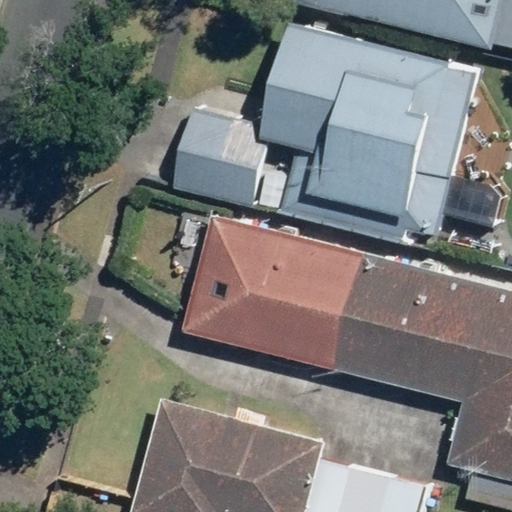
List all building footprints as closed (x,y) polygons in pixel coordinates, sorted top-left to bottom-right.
[(511,0),(331,0),(504,44),(511,8),(511,0)] [(486,60),(305,12),(273,131),(299,138),(281,205),(411,240),(415,226),(440,233),(486,60)] [(275,120),(191,97),(170,178),(254,200),(275,120)] [(511,282),(219,205),(189,322),(467,395),(450,457),(511,472),(511,282)] [(306,511),(328,433),(167,391),(135,510),(142,511),(306,511)]
